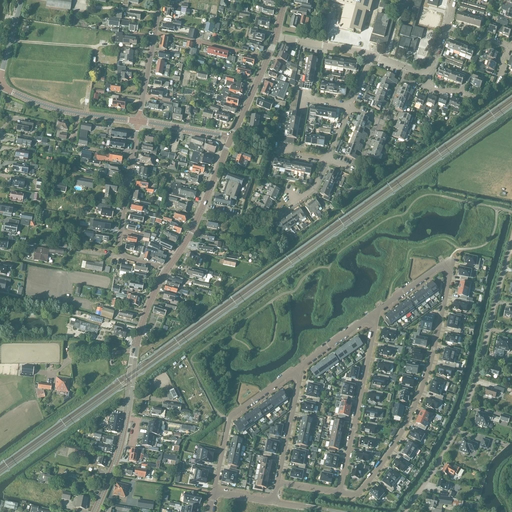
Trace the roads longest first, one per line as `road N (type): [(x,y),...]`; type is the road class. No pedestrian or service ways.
road 1 (residential): [(339,492),(355,495),(399,436),(444,303),(444,263),(378,309)]
road 2 (residential): [(404,511),(456,433),(511,241)]
road 3 (tertiary): [(94,511),(118,453),(141,326),(166,269)]
road 4 (residential): [(339,492),(378,309)]
road 5 (residential): [(166,269),(119,251),(138,121)]
road 6 (residential): [(302,363),(229,416),(213,491)]
road 7 (tertiary): [(166,269),(231,137)]
road 8 (tertiary): [(138,121),(61,110),(0,86)]
road 9 (residential): [(138,121),(159,0)]
road 10 (residential): [(302,363),(277,482)]
